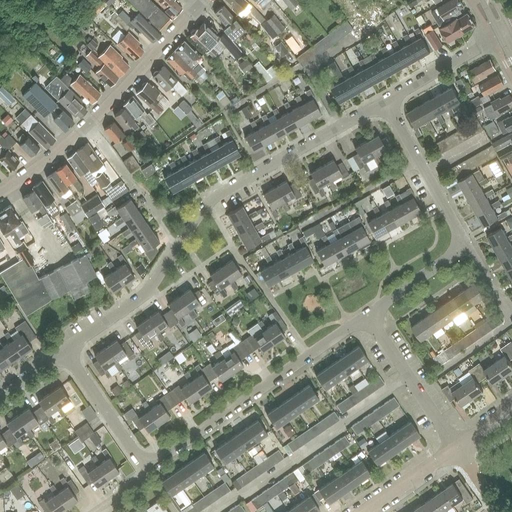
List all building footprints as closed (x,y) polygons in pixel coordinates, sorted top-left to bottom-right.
[(103,0),(86,17),(90,21),(107,4),(103,0)] [(140,12),(158,30),(169,19),(149,0),(126,0),(139,12),(140,12)] [(173,19),(182,9),(174,1),(174,0),(155,0),(166,10),(164,11),(173,19)] [(236,15),(246,4),(242,0),(223,0),(232,8),(230,9),(236,15)] [(265,13),(267,10),(273,5),(268,0),(260,0),(258,2),(261,4),(258,6),(265,13)] [(282,0),(290,10),(297,4),(293,0),(282,0)] [(459,9),(463,7),(458,0),(449,0),(436,8),(443,20),(450,16),(450,15),(459,9)] [(225,27),(222,29),(224,32),(231,40),(243,29),(222,5),(214,13),(225,27)] [(260,24),(264,20),(251,6),(247,10),(260,24)] [(436,8),(431,11),(434,16),(439,25),(444,22),(443,20),(436,8)] [(450,16),(443,20),(444,22),(461,13),(459,9),(450,15),(450,16)] [(126,31),(130,27),(128,25),(115,12),(111,16),(126,31)] [(152,43),(161,33),(158,30),(140,12),(139,12),(130,21),(152,43)] [(446,42),(474,26),(467,13),(456,20),(456,19),(438,29),(446,42)] [(352,30),(346,21),(341,24),(348,33),(352,30)] [(190,34),(189,35),(206,52),(209,55),(212,58),(216,53),(210,47),(218,38),(219,37),(215,33),(216,31),(210,26),(208,27),(203,22),(197,29),(196,28),(195,30),(192,30),(189,32),(190,34)] [(348,33),(341,24),(337,27),(344,36),(348,33)] [(430,24),(422,28),(425,34),(432,30),(433,29),(430,24)] [(340,39),(344,36),(337,27),(333,30),(340,39)] [(418,39),(411,42),(410,43),(418,59),(429,52),(421,38),(423,37),(418,28),(414,30),(418,39)] [(340,39),(333,30),(329,33),(335,42),(340,39)] [(441,46),(432,30),(425,34),(424,34),(434,50),(441,46)] [(135,60),(143,51),(138,45),(140,43),(128,32),(117,44),(126,53),(127,51),(135,60)] [(237,60),(244,54),(231,40),(224,32),(219,37),(218,38),(237,60)] [(335,42),(329,33),(325,37),(331,45),(335,42)] [(248,34),(245,38),(251,45),(256,51),(260,48),(248,34)] [(407,45),(400,49),(398,50),(407,65),(418,59),(410,43),(411,42),(407,34),(403,37),(407,45)] [(291,36),(284,41),(294,53),(301,49),(291,36)] [(331,45),(325,37),(320,40),(327,49),(331,45)] [(92,39),(86,45),(92,51),(98,45),(92,39)] [(327,49),(320,40),(316,43),(323,52),(327,49)] [(389,55),(387,56),(395,71),(407,65),(398,50),(400,49),(396,40),(392,43),(396,51),(389,55)] [(183,41),(174,49),(190,66),(192,67),(193,66),(197,62),(195,61),(200,56),(194,50),(193,51),(183,41)] [(273,47),(281,57),(288,51),(281,41),(273,47)] [(323,52),(316,43),(312,46),(319,55),(323,52)] [(119,77),(129,67),(121,59),(122,58),(109,45),(98,57),(119,77)] [(319,55),(312,46),(308,49),(314,58),(319,55)] [(385,57),(378,61),(376,63),(384,78),(395,71),(387,56),(389,55),(384,47),(381,49),(385,57)] [(314,58),(308,49),(304,52),(310,61),(314,58)] [(110,86),(118,78),(90,51),(86,56),(99,68),(94,73),(99,78),(100,77),(110,86)] [(203,82),(202,81),(173,51),(165,59),(174,68),(172,69),(179,75),(181,72),(188,80),(192,76),(200,85),(203,82)] [(310,61),(304,52),(299,55),(306,64),(310,61)] [(366,68),(364,69),(373,84),(384,78),(376,63),(378,61),(373,53),(369,55),(374,64),(366,68)] [(306,64),(299,55),(295,59),(302,67),(306,64)] [(369,55),(362,59),(366,68),(374,64),(369,55)] [(92,67),(83,59),(77,65),(86,73),(92,67)] [(246,59),(237,66),(243,73),(251,67),(246,59)] [(356,74),(353,75),(361,90),(373,84),(364,69),(366,68),(362,59),(358,62),(362,70),(356,74)] [(485,74),(495,69),(490,60),(468,72),(474,83),(486,77),(485,74)] [(258,61),(253,65),(266,81),(279,71),(273,64),(266,70),(258,61)] [(334,62),(328,65),(334,76),(336,75),(340,83),(330,88),(339,103),(350,97),(342,82),(344,80),(339,72),(340,72),(334,62)] [(198,63),(192,69),(196,73),(199,76),(203,72),(205,71),(198,63)] [(180,96),(186,90),(163,66),(157,72),(156,71),(154,72),(152,74),(152,75),(153,75),(151,77),(164,90),(170,85),(180,96)] [(352,76),(344,80),(342,82),(350,97),(361,90),(353,75),(356,74),(351,66),(347,68),(352,76)] [(203,72),(199,76),(203,80),(207,76),(203,72)] [(92,103),(100,94),(90,85),(91,84),(87,80),(86,81),(79,75),(73,81),(66,74),(60,80),(68,87),(71,84),(92,103)] [(488,94),(503,85),(497,75),(478,86),(484,96),(488,94)] [(79,117),(86,110),(80,104),(82,102),(67,87),(56,77),(50,84),(51,85),(47,89),(75,117),(77,115),(79,117)] [(462,92),(468,89),(467,87),(472,84),(469,79),(464,82),(462,78),(456,81),(462,92)] [(158,114),(162,110),(154,102),(155,101),(152,98),(159,92),(152,86),(151,87),(146,82),(146,83),(143,83),(141,86),(142,87),(136,94),(158,114)] [(64,131),(74,122),(35,83),(22,96),(44,118),(53,110),(58,115),(53,119),(64,131)] [(1,87),(0,88),(0,98),(8,106),(14,100),(1,87)] [(452,87),(441,93),(449,108),(447,109),(452,118),(456,115),(451,107),(461,101),(452,87)] [(470,88),(463,92),(468,101),(476,97),(470,88)] [(300,105),(309,120),(320,114),(312,99),(314,98),(309,89),(298,95),(302,104),(300,105)] [(441,93),(430,99),(438,114),(436,115),(440,124),(445,121),(440,113),(447,109),(449,108),(441,93)] [(468,101),(472,108),(483,102),(483,103),(491,99),(488,94),(484,96),(480,98),(479,95),(476,97),(468,101)] [(505,109),(511,104),(511,101),(508,94),(499,99),(498,98),(490,102),(491,104),(484,108),(490,119),(506,111),(505,109)] [(300,105),(302,104),(298,95),(293,98),(298,106),(291,110),(289,111),(297,126),(309,120),(300,105)] [(147,124),(153,120),(147,112),(146,113),(131,96),(122,106),(131,118),(136,114),(139,118),(141,116),(147,124)] [(430,99),(419,105),(427,120),(425,122),(429,130),(434,128),(429,119),(436,115),(438,114),(430,99)] [(200,123),(190,110),(191,109),(183,100),(178,104),(187,113),(185,114),(196,127),(200,123)] [(289,111),(291,110),(287,102),(283,104),(287,112),(280,116),(278,117),(286,133),(297,126),(289,111)] [(419,105),(407,112),(416,127),(414,128),(418,136),(422,134),(418,126),(425,122),(427,120),(419,105)] [(483,111),(480,105),(474,108),(477,114),(483,111)] [(133,130),(137,126),(123,108),(113,115),(123,128),(128,124),(133,130)] [(278,117),(280,116),(275,108),(271,110),(276,118),(269,122),(266,124),(275,139),(286,133),(278,117)] [(7,114),(1,120),(7,126),(13,120),(7,114)] [(266,124),(269,122),(264,114),(260,117),(265,125),(258,129),(255,130),(264,145),(275,139),(266,124)] [(46,149),(55,140),(30,115),(21,124),(46,149)] [(503,134),(511,128),(511,115),(509,117),(508,116),(497,122),(503,134)] [(255,130),(258,129),(253,120),(249,123),(254,131),(244,136),(252,152),(264,145),(255,130)] [(477,120),(472,122),(478,132),(483,129),(477,120)] [(114,142),(123,134),(112,121),(102,128),(114,142)] [(484,126),(489,137),(499,131),(494,121),(484,126)] [(472,122),(468,125),(473,135),(478,132),(472,122)] [(468,125),(463,128),(468,138),(473,135),(468,125)] [(434,128),(429,130),(434,138),(438,136),(434,128)] [(463,128),(458,131),(464,140),(468,138),(463,128)] [(221,144),(219,145),(228,161),(239,154),(231,140),(233,139),(228,129),(224,132),(229,140),(221,144)] [(458,131),(454,133),(459,143),(464,140),(458,131)] [(454,133),(449,136),(454,146),(459,143),(454,133)] [(511,133),(509,135),(509,134),(494,142),(499,150),(506,146),(505,144),(511,140),(511,133)] [(0,160),(10,171),(19,161),(8,150),(12,147),(4,139),(0,134),(0,149),(4,154),(0,157),(0,160)] [(4,137),(12,145),(15,142),(8,134),(4,137)] [(39,148),(33,142),(28,136),(27,138),(22,134),(17,139),(21,143),(19,145),(30,157),(39,148)] [(387,137),(383,139),(381,140),(378,134),(366,141),(375,155),(372,157),(377,165),(381,163),(377,154),(386,149),(388,152),(394,149),(387,137)] [(219,145),(221,144),(217,136),(205,142),(210,150),(208,151),(217,167),(228,161),(219,145)] [(449,136),(444,139),(450,148),(454,146),(449,136)] [(128,139),(122,143),(128,151),(133,147),(128,139)] [(444,139),(439,141),(445,151),(450,148),(444,139)] [(366,161),(372,157),(375,155),(366,141),(355,147),(358,153),(353,156),(360,168),(363,166),(366,171),(370,169),(366,161)] [(435,144),(440,154),(445,151),(439,141),(435,144)] [(199,156),(197,157),(205,173),(217,167),(208,151),(210,150),(205,142),(201,144),(206,153),(199,156)] [(92,173),(103,165),(88,144),(77,152),(92,173)] [(511,146),(511,144),(496,152),(501,160),(511,153),(511,146)] [(497,155),(492,145),(487,147),(492,157),(497,155)] [(492,157),(487,147),(482,150),(488,160),(492,157)] [(188,163),(186,164),(194,179),(205,173),(197,157),(199,156),(194,148),(190,150),(195,159),(188,163)] [(488,160),(482,150),(477,153),(483,163),(488,160)] [(91,186),(96,182),(76,153),(67,159),(79,175),(82,173),(91,186)] [(483,163),(477,153),(473,156),(478,166),(483,163)] [(129,172),(138,166),(131,154),(125,158),(121,161),(129,172)] [(177,169),(175,170),(183,185),(194,179),(186,164),(188,163),(183,154),(179,156),(184,165),(177,169)] [(478,166),(473,156),(468,158),(473,168),(478,166)] [(473,168),(468,158),(463,161),(469,171),(473,168)] [(328,182),(332,190),(336,187),(332,179),(341,174),(343,178),(349,174),(342,162),(337,165),(334,159),(321,166),(330,180),(328,182)] [(498,159),(490,163),(498,176),(505,172),(498,159)] [(172,171),(163,176),(171,192),(183,185),(175,170),(177,169),(172,160),(168,162),(172,171)] [(469,171),(463,161),(458,164),(464,174),(469,171)] [(144,176),(154,170),(150,163),(140,169),(144,176)] [(78,191),(84,186),(77,176),(75,178),(65,164),(56,170),(65,184),(70,180),(78,191)] [(464,174),(458,164),(453,166),(459,177),(464,174)] [(321,186),(328,182),(330,180),(321,166),(310,172),(313,177),(308,180),(315,193),(318,191),(321,196),(325,194),(321,186)] [(459,177),(453,166),(449,169),(454,179),(459,177)] [(478,169),(472,173),(477,183),(484,179),(478,169)] [(67,188),(55,171),(45,178),(58,195),(67,188)] [(107,183),(99,173),(94,176),(106,192),(113,187),(109,182),(107,183)] [(478,184),(480,187),(488,182),(486,178),(484,179),(477,183),(472,173),(457,182),(464,193),(478,184)] [(280,202),(285,211),(289,208),(284,200),(293,195),(295,199),(301,195),(294,182),(289,185),(286,180),(274,186),(282,201),(280,202)] [(53,217),(59,212),(51,201),(54,199),(41,181),(32,188),(53,217)] [(392,183),(385,187),(390,196),(397,192),(392,183)] [(484,194),(480,187),(478,184),(464,193),(470,204),(485,195),(486,198),(494,193),(492,189),(484,194)] [(273,206),(280,202),(282,201),(274,186),(262,193),(271,207),(269,208),(274,217),(278,215),(273,206)] [(413,197),(415,196),(410,187),(406,189),(411,198),(403,202),(401,203),(409,218),(421,212),(413,197)] [(37,207),(41,204),(32,191),(22,197),(30,211),(37,207)] [(101,198),(98,193),(90,197),(96,208),(108,202),(105,196),(101,198)] [(401,203),(403,202),(399,193),(395,196),(396,198),(389,202),(392,208),(390,209),(398,224),(409,218),(401,203)] [(490,205),(486,198),(485,195),(470,204),(477,215),(491,206),(493,209),(501,204),(499,200),(490,205)] [(90,197),(80,203),(86,214),(96,208),(90,197)] [(122,218),(136,208),(129,198),(115,207),(114,205),(106,211),(108,215),(116,210),(120,216),(122,218)] [(392,208),(389,202),(388,200),(384,202),(388,210),(381,214),(379,215),(387,230),(398,224),(390,209),(392,208)] [(75,201),(66,207),(77,223),(86,217),(75,201)] [(41,204),(37,207),(42,215),(46,213),(41,204)] [(491,206),(477,215),(483,227),(498,218),(499,220),(510,213),(508,209),(505,211),(501,204),(493,209),(491,206)] [(8,206),(0,211),(0,228),(4,234),(12,229),(18,238),(29,231),(28,231),(22,221),(20,222),(16,215),(10,205),(8,206)] [(241,205),(226,213),(233,225),(248,217),(249,219),(257,214),(255,210),(247,215),(241,205)] [(379,215),(381,214),(376,206),(372,208),(377,216),(367,222),(376,237),(387,230),(379,215)] [(129,229),(144,219),(136,208),(122,218),(120,216),(113,222),(116,225),(123,220),(128,227),(129,229)] [(66,212),(59,216),(68,232),(75,228),(66,212)] [(42,215),(37,219),(41,225),(42,225),(43,228),(52,222),(50,219),(46,213),(42,215)] [(95,231),(105,225),(97,213),(88,219),(95,231)] [(358,246),(369,240),(362,226),(364,225),(359,215),(347,222),(352,230),(350,231),(358,246)] [(248,217),(233,225),(239,236),(254,228),(255,230),(264,225),(261,221),(253,226),(249,219),(248,217)] [(137,240),(151,230),(144,219),(129,229),(128,227),(120,232),(123,236),(130,231),(135,237),(137,240)] [(350,231),(352,230),(347,222),(336,228),(341,236),(338,237),(347,253),(358,246),(350,231)] [(327,243),(329,242),(320,225),(314,229),(319,238),(321,236),(325,244),(316,250),(324,265),(335,259),(327,243)] [(254,228),(239,236),(245,247),(260,239),(261,241),(270,236),(268,232),(259,237),(255,230),(254,228)] [(338,237),(341,236),(336,228),(332,230),(337,238),(329,242),(327,243),(335,259),(347,253),(338,237)] [(507,239),(509,241),(511,239),(511,234),(506,238),(501,228),(486,236),(493,248),(507,239)] [(12,229),(4,234),(6,238),(10,235),(17,247),(22,244),(18,238),(12,229)] [(144,250),(158,240),(151,230),(137,240),(135,237),(120,248),(123,251),(138,241),(144,250)] [(295,250),(293,251),(302,266),(313,260),(305,245),(307,244),(302,235),(298,238),(303,246),(295,250)] [(511,247),(509,241),(507,239),(493,248),(499,259),(511,251),(511,247)] [(70,247),(74,254),(82,249),(79,242),(70,247)] [(284,256),(282,257),(291,272),(302,266),(293,251),(295,250),(291,242),(287,244),(291,252),(284,256)] [(24,248),(18,252),(22,258),(27,267),(31,264),(33,263),(24,248)] [(273,262),(271,263),(279,278),(291,272),(282,257),(284,256),(280,248),(275,250),(280,258),(273,262)] [(511,251),(499,259),(505,270),(511,266),(511,251)] [(124,263),(126,262),(120,253),(116,256),(121,263),(115,268),(113,270),(123,284),(134,277),(124,263)] [(57,268),(39,278),(50,299),(68,290),(73,299),(91,290),(86,281),(96,276),(85,254),(57,268)] [(269,264),(259,270),(268,285),(279,278),(271,263),(273,262),(269,254),(264,256),(269,264)] [(22,258),(0,271),(0,273),(24,314),(41,303),(50,299),(39,278),(31,264),(27,267),(22,258)] [(228,282),(233,289),(237,287),(232,279),(241,273),(231,259),(220,266),(230,280),(228,282)] [(113,270),(115,268),(110,261),(106,263),(111,271),(102,277),(105,282),(112,291),(123,284),(113,270)] [(136,269),(139,274),(144,271),(141,266),(136,269)] [(221,286),(228,282),(230,280),(220,266),(209,274),(213,279),(208,283),(216,294),(220,292),(223,297),(226,294),(221,286)] [(99,273),(96,276),(102,284),(105,282),(102,277),(99,273)] [(246,276),(243,278),(247,284),(249,282),(251,281),(247,275),(246,276)] [(464,290),(474,304),(485,297),(475,282),(464,290)] [(3,286),(0,287),(0,295),(2,298),(9,294),(3,286)] [(191,319),(193,317),(195,316),(190,308),(199,302),(201,305),(206,301),(198,289),(193,293),(190,287),(178,295),(188,310),(186,311),(191,319)] [(466,309),(474,304),(464,290),(453,297),(463,311),(466,309)] [(179,315),(186,311),(188,310),(178,295),(168,303),(172,308),(166,312),(174,323),(177,321),(181,326),(185,323),(179,315)] [(453,319),(463,311),(453,297),(443,304),(453,319)] [(242,298),(227,309),(231,315),(246,304),(242,298)] [(442,326),(453,319),(443,304),(432,312),(442,326)] [(174,323),(166,312),(161,315),(157,310),(146,317),(154,328),(156,332),(154,333),(160,341),(163,338),(158,330),(167,324),(169,327),(174,323)] [(224,312),(215,319),(219,325),(229,318),(224,312)] [(432,333),(442,326),(432,312),(422,319),(432,333)] [(264,329),(274,343),(284,336),(275,322),(277,321),(271,313),(268,315),(273,322),(266,327),(264,329)] [(484,319),(492,331),(503,323),(498,315),(490,320),(487,317),(484,319)] [(156,332),(154,328),(146,317),(135,325),(139,330),(134,334),(142,346),(146,343),(149,348),(153,345),(148,338),(154,333),(156,332)] [(421,341),(432,333),(422,319),(411,326),(421,341)] [(482,338),(492,331),(484,319),(474,327),(476,330),(482,338)] [(21,355),(31,348),(32,348),(28,342),(36,337),(25,320),(14,327),(20,335),(13,339),(11,341),(21,355)] [(264,329),(266,327),(261,320),(257,323),(262,330),(255,335),(253,331),(240,340),(249,352),(259,345),(263,351),(274,343),(264,329)] [(202,337),(196,328),(187,334),(193,343),(202,337)] [(249,352),(240,340),(232,329),(227,333),(233,341),(219,351),(223,357),(222,358),(231,372),(243,365),(239,359),(249,352)] [(11,341),(13,339),(8,332),(4,334),(9,342),(2,346),(0,348),(10,362),(21,355),(11,341)] [(469,335),(465,337),(471,345),(474,343),(469,335)] [(112,362),(118,370),(121,368),(116,360),(125,354),(127,357),(133,353),(125,341),(120,344),(116,339),(104,347),(114,361),(112,362)] [(0,348),(2,346),(0,342),(0,369),(10,362),(0,348)] [(458,342),(455,344),(461,353),(464,350),(458,342)] [(455,344),(444,352),(450,360),(461,353),(455,344)] [(358,345),(347,352),(357,367),(368,360),(358,345)] [(511,365),(509,361),(511,358),(511,354),(506,346),(500,349),(504,356),(494,363),(503,377),(511,370),(511,365)] [(105,367),(112,362),(114,361),(104,347),(94,354),(98,359),(92,363),(100,375),(104,373),(107,378),(111,375),(105,367)] [(218,361),(211,366),(209,363),(204,366),(212,378),(217,375),(220,380),(231,372),(222,358),(223,357),(219,351),(218,349),(212,353),(218,361)] [(161,358),(164,362),(172,356),(170,352),(161,358)] [(347,352),(336,359),(346,374),(357,367),(347,352)] [(437,357),(434,360),(439,368),(443,365),(437,357)] [(336,359),(326,367),(336,381),(346,374),(336,359)] [(493,384),(503,377),(494,363),(484,370),(479,364),(474,367),(482,379),(487,376),(493,384)] [(212,378),(204,366),(201,368),(197,364),(193,367),(199,375),(193,379),(190,380),(200,394),(211,387),(207,382),(212,378)] [(326,367),(315,374),(325,389),(336,381),(326,367)] [(477,383),(482,379),(474,367),(468,371),(472,378),(462,385),(471,399),(483,391),(477,383)] [(458,368),(453,371),(458,377),(462,374),(458,368)] [(190,380),(193,379),(187,371),(183,374),(189,382),(180,388),(178,385),(167,392),(175,404),(185,397),(189,402),(200,394),(190,380)] [(370,381),(367,383),(372,392),(376,390),(370,381)] [(362,399),(372,392),(367,383),(356,390),(362,399)] [(459,383),(450,389),(448,386),(442,390),(450,402),(455,398),(461,406),(471,399),(462,385),(461,386),(459,383)] [(308,384),(297,391),(307,405),(318,398),(308,384)] [(352,394),(346,398),(351,406),(362,399),(356,390),(352,384),(347,387),(352,394)] [(56,409),(62,417),(66,414),(64,411),(60,406),(69,400),(59,385),(48,393),(58,407),(56,409)] [(121,391),(117,385),(110,390),(115,396),(121,391)] [(297,391),(287,398),(297,413),(307,405),(297,391)] [(165,410),(175,404),(167,392),(157,399),(159,402),(150,408),(148,410),(158,424),(169,416),(165,410)] [(50,413),(56,409),(58,407),(48,393),(38,400),(41,405),(36,409),(45,421),(48,419),(51,424),(55,421),(50,413)] [(392,396),(389,398),(395,407),(398,405),(392,396)] [(287,398),(276,406),(286,420),(297,413),(287,398)] [(69,400),(60,406),(64,411),(73,405),(69,400)] [(148,410),(150,408),(145,401),(141,403),(147,411),(138,417),(131,407),(123,413),(127,419),(130,417),(138,429),(143,426),(147,431),(158,424),(148,410)] [(338,403),(335,406),(340,413),(344,411),(338,403)] [(381,404),(378,406),(384,415),(387,412),(381,404)] [(276,406),(266,413),(275,427),(286,420),(276,406)] [(45,421),(36,409),(32,412),(28,407),(17,414),(27,429),(25,430),(30,438),(34,436),(29,428),(37,422),(39,425),(45,421)] [(333,411),(324,417),(329,425),(338,419),(333,411)] [(371,411),(368,413),(374,422),(377,420),(371,411)] [(18,435),(25,430),(27,429),(17,414),(6,422),(9,427),(5,431),(13,443),(17,448),(23,443),(18,435)] [(361,418),(357,421),(363,429),(367,427),(361,418)] [(257,419),(246,427),(256,441),(266,434),(257,419)] [(410,420),(399,428),(409,442),(420,435),(410,420)] [(87,422),(74,431),(82,441),(94,433),(87,422)] [(289,425),(283,430),(288,437),(294,432),(289,425)] [(311,426),(308,428),(313,436),(316,434),(311,426)] [(246,427),(235,434),(245,448),(256,441),(246,427)] [(399,428),(388,435),(398,450),(409,442),(399,428)] [(13,443),(5,431),(0,434),(0,433),(0,458),(2,457),(0,453),(0,447),(6,443),(8,446),(13,443)] [(101,442),(95,434),(89,438),(95,447),(101,442)] [(235,434),(225,441),(235,455),(245,448),(235,434)] [(300,434),(296,436),(302,444),(305,441),(300,434)] [(343,435),(340,437),(346,446),(349,443),(343,435)] [(388,435),(377,442),(387,457),(398,450),(388,435)] [(296,436),(281,446),(287,454),(302,444),(296,436)] [(77,438),(68,444),(73,451),(82,445),(77,438)] [(362,439),(357,442),(361,449),(366,446),(362,439)] [(225,441),(214,448),(224,463),(235,455),(225,441)] [(333,442),(322,450),(328,458),(338,451),(333,442)] [(377,442),(367,450),(377,464),(387,457),(377,442)] [(111,456),(105,448),(102,451),(107,458),(100,463),(98,465),(108,479),(119,471),(109,458),(111,456)] [(266,456),(272,465),(282,457),(277,449),(266,456)] [(262,450),(252,457),(257,463),(266,456),(262,450)] [(322,450),(319,452),(325,460),(328,458),(322,450)] [(203,451),(193,458),(202,473),(213,465),(203,451)] [(338,451),(328,458),(330,461),(341,454),(338,451)] [(40,452),(35,455),(39,461),(44,458),(40,452)] [(97,486),(108,479),(98,465),(100,463),(95,455),(91,458),(96,466),(88,472),(86,469),(80,473),(88,485),(93,481),(97,486)] [(256,464),(262,472),(272,465),(266,456),(257,463),(256,464)] [(193,458),(182,466),(192,480),(202,473),(193,458)] [(311,458),(297,467),(303,475),(316,466),(311,458)] [(360,459),(350,467),(359,481),(370,474),(360,459)] [(245,471),(251,479),(262,472),(256,464),(245,471)] [(182,466),(172,473),(181,487),(192,480),(182,466)] [(297,467),(292,471),(297,478),(299,481),(304,478),(303,475),(297,467)] [(350,467),(339,474),(348,488),(359,481),(350,467)] [(234,479),(240,487),(251,479),(245,471),(234,479)] [(225,472),(220,476),(224,482),(225,481),(225,482),(229,479),(225,473),(225,472)] [(172,473),(161,480),(171,494),(175,491),(181,487),(172,473)] [(287,473),(282,477),(287,485),(293,481),(287,473)] [(339,474),(328,482),(338,496),(348,488),(339,474)] [(66,508),(77,500),(73,495),(79,491),(70,479),(67,482),(63,477),(60,480),(65,487),(58,492),(56,494),(66,508)] [(282,477),(270,486),(276,494),(287,485),(282,477)] [(234,479),(231,481),(237,489),(240,487),(234,479)] [(317,489),(313,492),(319,500),(323,497),(327,503),(338,496),(328,482),(317,489)] [(457,488),(453,483),(443,490),(453,505),(463,498),(467,503),(473,499),(463,484),(457,488)] [(56,494),(58,492),(53,485),(49,487),(54,495),(46,501),(44,498),(38,502),(45,511),(48,511),(51,510),(52,511),(59,511),(66,508),(56,494)] [(270,486),(267,488),(273,496),(276,494),(270,486)] [(217,487),(214,489),(219,497),(222,494),(217,487)] [(441,511),(443,511),(453,505),(443,490),(432,498),(441,511)] [(260,493),(250,501),(255,509),(262,504),(266,501),(260,493)] [(206,494),(203,496),(209,504),(212,502),(206,494)] [(308,495),(298,502),(304,511),(313,511),(318,509),(308,495)] [(426,511),(441,511),(432,498),(422,505),(426,511)] [(168,511),(160,500),(150,507),(147,503),(134,511),(168,511)] [(196,501),(193,503),(198,511),(201,509),(196,501)] [(185,506),(181,509),(182,511),(196,511),(198,511),(193,503),(192,502),(191,502),(185,506)] [(304,511),(298,502),(287,509),(289,511),(304,511)] [(228,510),(228,511),(250,511),(244,503),(240,506),(238,503),(228,510)]
